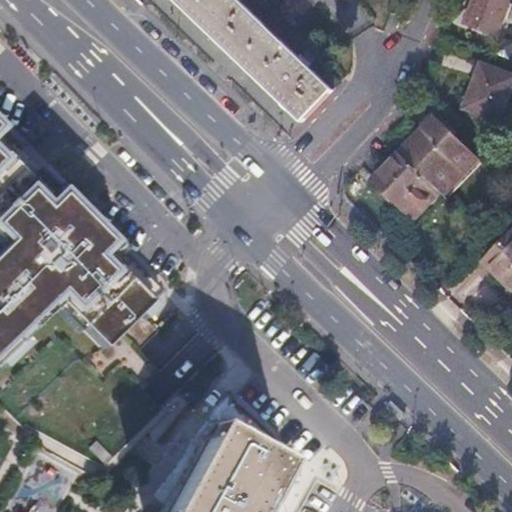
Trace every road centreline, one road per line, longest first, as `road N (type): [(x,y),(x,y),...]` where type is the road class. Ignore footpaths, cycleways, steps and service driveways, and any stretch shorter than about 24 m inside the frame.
road 1 (secondary): [(246,233),(511,488)]
road 2 (residential): [(391,445),(229,296),(219,266),(246,233)]
road 3 (residential): [(55,37),(113,65),(265,214)]
road 4 (secondary): [(288,191),(88,0)]
road 5 (secondary): [(55,37),(246,233)]
road 6 (residential): [(288,191),(382,110),(427,0)]
road 7 (residential): [(443,343),(379,315),(270,209)]
road 8 (secondary): [(443,343),(288,191)]
